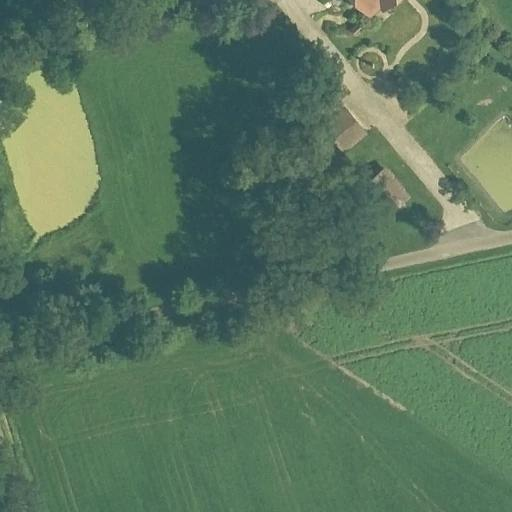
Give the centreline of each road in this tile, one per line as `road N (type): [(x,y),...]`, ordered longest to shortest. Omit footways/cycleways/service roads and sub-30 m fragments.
road 1 (residential): [(0,343),(511,237)]
road 2 (unknown): [(0,87),(246,0)]
